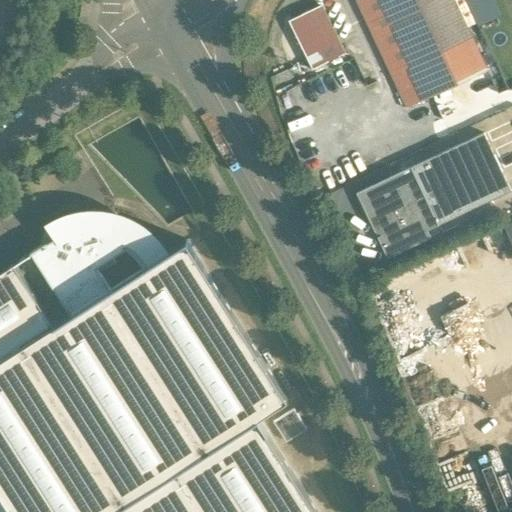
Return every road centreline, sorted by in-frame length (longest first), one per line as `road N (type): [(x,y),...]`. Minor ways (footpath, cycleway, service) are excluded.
road 1 (tertiary): [(409,511),(355,378),(166,25)]
road 2 (unclassified): [(166,25),(0,145)]
